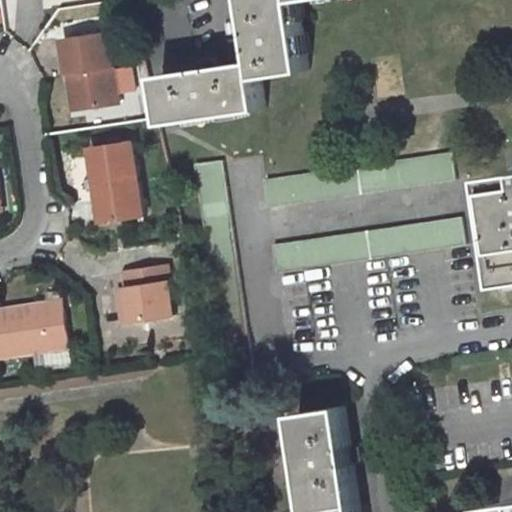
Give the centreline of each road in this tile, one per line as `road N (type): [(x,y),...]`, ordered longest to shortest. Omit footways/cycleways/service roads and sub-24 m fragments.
road 1 (residential): [(0,254),(33,238),(40,202),(25,114),(0,85)]
road 2 (residential): [(388,511),(366,364)]
road 3 (residential): [(511,342),(366,364)]
